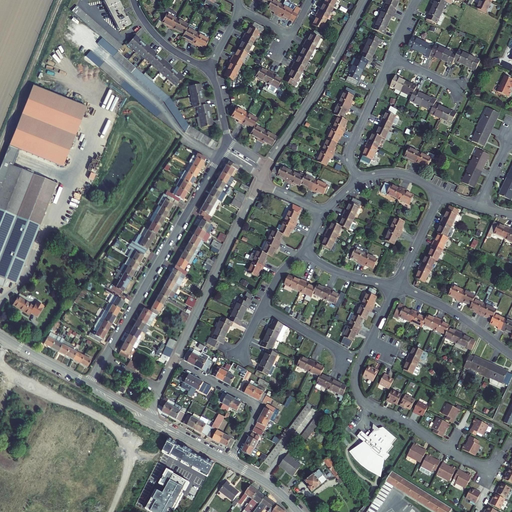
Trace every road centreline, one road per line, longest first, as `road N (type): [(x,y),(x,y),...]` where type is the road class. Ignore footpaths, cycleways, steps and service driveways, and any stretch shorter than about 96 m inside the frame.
road 1 (residential): [(218,156),(103,358)]
road 2 (track): [(109,511),(128,469),(121,436),(0,360)]
road 3 (residential): [(396,286),(356,388),(370,408),(448,450)]
road 4 (residential): [(174,360),(259,181)]
road 5 (residential): [(268,165),(365,0)]
road 6 (residential): [(229,462),(255,404),(174,360)]
road 7 (residential): [(218,156),(184,134),(113,60)]
road 8 (residential): [(396,286),(447,308),(511,355)]
road 9 (residential): [(390,57),(349,153),(357,181)]
